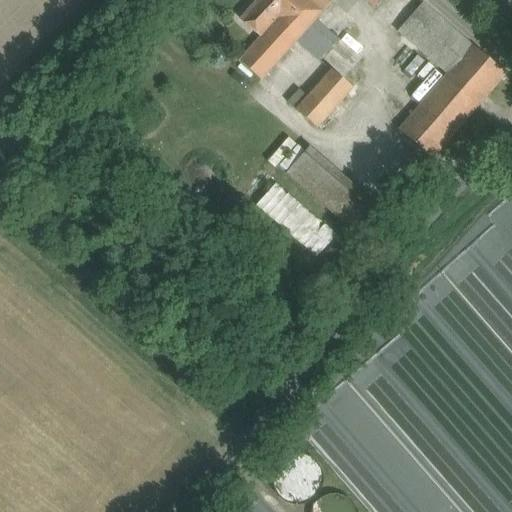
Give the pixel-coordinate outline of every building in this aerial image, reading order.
[(370,49),(329,12),(332,8),(329,5),(333,0),(304,0),(286,21),(280,16),(261,38),(239,62),(261,80),(296,41),(331,71),(342,81),(342,80),(370,49)] [(262,0),(243,22),(261,38),(280,16),(286,21),(304,0),(262,0)] [(472,46),(423,3),(398,32),(447,75),(472,46)] [(447,75),(399,131),(432,159),(506,75),(472,46),(447,75)] [(307,97),(296,110),(317,129),(353,89),(342,80),(342,81),(331,71),(307,97)] [(299,90),(287,103),(296,110),(307,97),(299,90)] [(386,213),(310,147),(286,175),(354,234),(362,241),(386,213)] [(339,239),(275,185),(256,207),(319,262),(339,239)] [(511,511),(511,237),(503,230),(412,331),(414,352),(421,333),(429,428),(443,392),(484,429),(470,444),(421,425),(428,511),(511,511)] [(362,241),(354,234),(346,243),(354,250),(362,241)]
